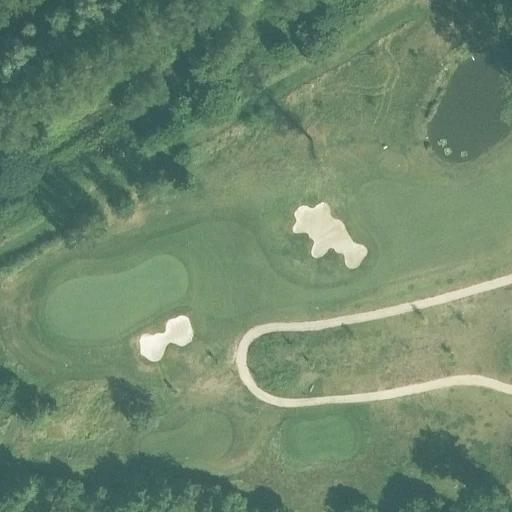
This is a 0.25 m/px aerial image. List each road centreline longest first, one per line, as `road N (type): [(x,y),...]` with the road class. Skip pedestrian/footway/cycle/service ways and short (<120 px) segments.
road 1 (track): [(0,252),(415,0)]
road 2 (unclassified): [(179,0),(0,111)]
